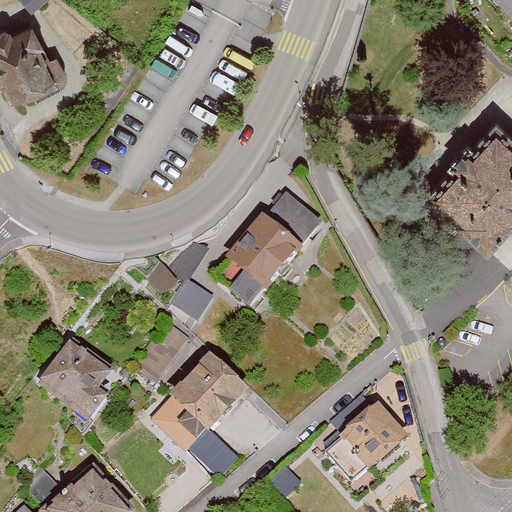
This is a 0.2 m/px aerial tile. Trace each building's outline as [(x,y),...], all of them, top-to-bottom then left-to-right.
[(0,56),(0,65),(8,76),(20,92),(33,81),(45,96),(72,75),(29,18),(18,26),(11,17),(0,24),(0,50),(3,54),(0,56)] [(464,169),(441,192),(491,241),(511,219),(511,125),(506,119),(485,141),(480,136),(455,161),(464,169)] [(251,306),(328,228),(295,195),(218,273),(251,306)] [(148,353),(167,374),(214,330),(195,309),(148,353)] [(125,415),(101,391),(120,371),(85,336),(47,375),(108,433),(125,415)] [(229,470),(245,455),(215,424),(250,390),(218,357),(173,402),(208,438),(203,443),(229,470)] [(414,439),(384,403),(352,430),(382,466),(414,439)] [(129,511),(136,507),(104,469),(51,511),(34,511),(29,506),(21,511),(129,511)]
